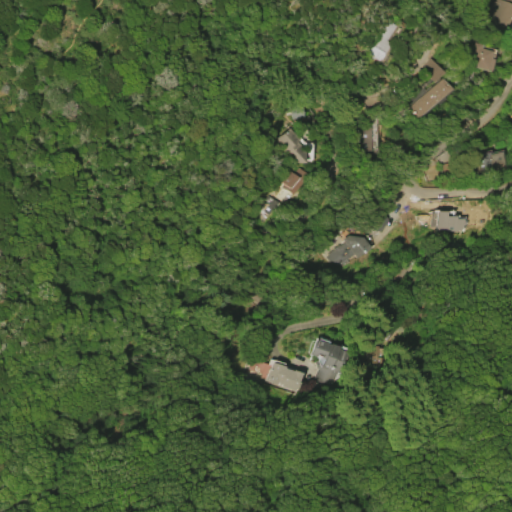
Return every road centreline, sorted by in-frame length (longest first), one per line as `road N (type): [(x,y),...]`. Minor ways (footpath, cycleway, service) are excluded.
road 1 (residential): [(436,0),(445,35),(409,71),(340,107),(334,172),(252,323),(402,323)]
road 2 (residential): [(511,72),(482,119),(407,195),(511,188)]
